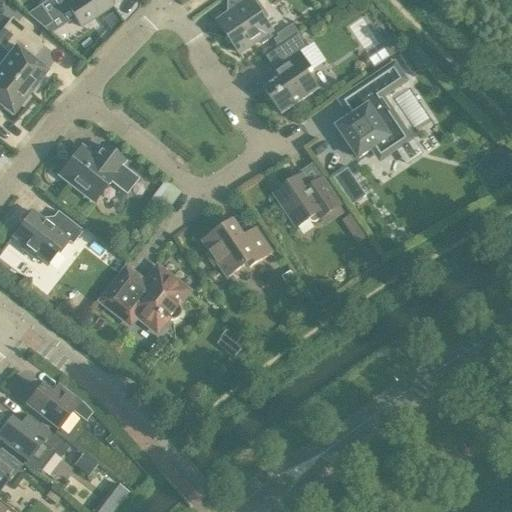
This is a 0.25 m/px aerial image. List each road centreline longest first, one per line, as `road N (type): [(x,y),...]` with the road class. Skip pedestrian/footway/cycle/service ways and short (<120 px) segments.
road 1 (secondary): [(342,435),(511,324)]
road 2 (residential): [(269,154),(170,5)]
road 3 (residential): [(78,98),(205,196)]
road 4 (secondary): [(342,435),(274,468),(224,511)]
road 5 (residential): [(78,98),(170,5)]
road 6 (residential): [(0,198),(78,98)]
